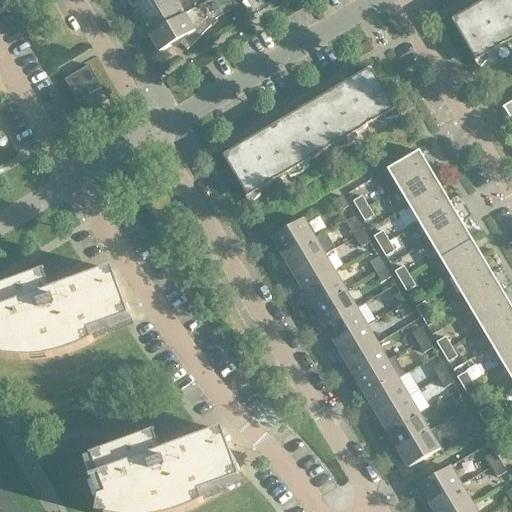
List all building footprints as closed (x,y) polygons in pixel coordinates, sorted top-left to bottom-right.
[(176,0),(175,0),(141,0),(131,6),(134,10),(135,16),(137,15),(140,22),(176,0)] [(185,15),(176,0),(140,22),(143,25),(144,31),(146,31),(150,37),(185,16),(185,15)] [(233,10),(227,0),(210,0),(187,14),(197,31),(178,42),(187,51),(211,26),(209,24),(233,10)] [(511,41),(511,11),(505,0),(488,0),(452,22),(476,63),(498,50),(497,49),(505,45),(505,46),(511,41)] [(159,53),(178,42),(197,31),(187,14),(185,15),(185,16),(150,37),(159,53)] [(89,66),(68,78),(65,80),(78,102),(102,88),(89,66)] [(371,70),(334,92),(321,99),(346,140),(366,128),(373,123),(374,124),(395,111),(371,70)] [(346,140),(321,99),(272,128),(297,169),(318,157),(317,156),(321,154),(325,152),(325,153),(346,140)] [(511,102),(503,107),(511,122),(511,102)] [(297,169),(272,128),(223,157),(248,199),(269,186),(269,185),(276,181),(277,181),(297,169)] [(387,171),(398,189),(430,170),(419,152),(387,171)] [(440,188),(430,170),(398,189),(409,207),(440,188)] [(451,205),(440,188),(409,207),(419,224),(451,205)] [(349,207),(343,197),(334,202),(340,212),(349,207)] [(362,197),(353,202),(359,212),(368,207),(362,197)] [(461,223),(451,205),(419,224),(429,242),(461,223)] [(374,217),(368,207),(359,212),(365,222),(374,217)] [(314,239),(304,220),(272,239),(283,258),(314,239)] [(265,227),(268,233),(275,229),(271,222),(265,227)] [(364,233),(358,223),(349,228),(355,238),(364,233)] [(472,240),(461,223),(429,242),(440,259),(472,240)] [(325,232),(314,239),(283,258),(293,275),(325,256),(335,250),(325,232)] [(383,232),(374,237),(380,247),(389,242),(383,232)] [(370,243),(364,233),(355,238),(361,248),(370,243)] [(482,258),(472,240),(440,259),(450,277),(482,258)] [(395,252),(389,242),(380,247),(386,257),(395,252)] [(335,274),(325,256),(293,275),(303,293),(335,274)] [(385,268),(379,258),(370,263),(376,273),(385,268)] [(493,276),(482,258),(450,277),(461,295),(493,276)] [(404,267),(395,272),(401,282),(410,277),(404,267)] [(391,278),(385,268),(376,273),(382,283),(391,278)] [(346,291),(335,274),(303,293),(314,310),(346,291)] [(114,275),(110,276),(53,297),(47,279),(48,278),(47,276),(0,293),(0,362),(11,364),(15,365),(21,365),(26,366),(32,366),(37,365),(46,365),(56,363),(65,361),(73,358),(81,355),(88,352),(97,347),(96,346),(95,347),(94,345),(132,324),(129,315),(130,314),(130,315),(132,314),(122,298),(114,275)] [(503,293),(493,276),(461,295),(471,312),(503,293)] [(416,287),(410,277),(401,282),(407,292),(416,287)] [(356,309),(346,291),(314,310),(324,328),(356,309)] [(406,303),(400,293),(391,299),(397,309),(406,303)] [(511,311),(511,308),(503,293),(471,312),(482,330),(511,311)] [(412,313),(406,303),(397,309),(403,319),(412,313)] [(425,303),(416,308),(422,318),(431,312),(425,303)] [(367,327),(356,309),(324,328),(335,346),(367,327)] [(511,335),(511,311),(482,330),(492,347),(511,335)] [(437,322),(431,312),(422,318),(428,328),(437,322)] [(377,344),(367,327),(335,346),(345,363),(377,344)] [(412,334),(418,344),(427,339),(421,329),(412,334)] [(511,359),(511,335),(492,347),(503,365),(511,359)] [(446,338),(437,343),(443,353),(452,348),(446,338)] [(433,349),(427,339),(418,344),(424,354),(433,349)] [(388,362),(377,344),(345,363),(356,381),(388,362)] [(457,358),(452,348),(443,353),(448,363),(457,358)] [(395,358),(388,362),(356,381),(366,398),(398,379),(405,375),(395,358)] [(511,359),(503,365),(511,381),(511,359)] [(448,374),(442,364),(433,369),(439,379),(448,374)] [(467,373),(458,378),(463,388),(472,383),(467,373)] [(454,384),(448,374),(439,379),(445,389),(454,384)] [(408,397),(398,379),(366,398),(377,416),(408,397)] [(478,393),(472,383),(463,388),(469,398),(478,393)] [(419,415),(408,397),(377,416),(387,434),(419,415)] [(468,409),(463,399),(454,404),(459,414),(468,409)] [(474,419),(468,409),(459,414),(465,424),(474,419)] [(488,410),(479,415),(485,425),(494,420),(488,410)] [(429,432),(419,415),(387,434),(397,451),(429,432)] [(223,431),(219,432),(181,446),(162,453),(156,435),(157,434),(156,432),(132,441),(119,446),(91,457),(91,458),(86,460),(92,479),(91,479),(92,482),(101,478),(107,496),(100,499),(97,511),(187,511),(190,511),(198,507),(206,503),(205,502),(204,503),(203,501),(208,498),(241,480),(238,471),(239,470),(239,471),(241,470),(231,453),(223,431)] [(440,451),(429,432),(397,451),(408,470),(440,451)] [(500,463),(495,453),(486,459),(491,468),(500,463)] [(506,473),(500,463),(491,468),(497,478),(506,473)] [(461,486),(450,468),(419,487),(429,505),(461,486)] [(457,511),(472,504),(461,486),(429,505),(433,511),(457,511)]
